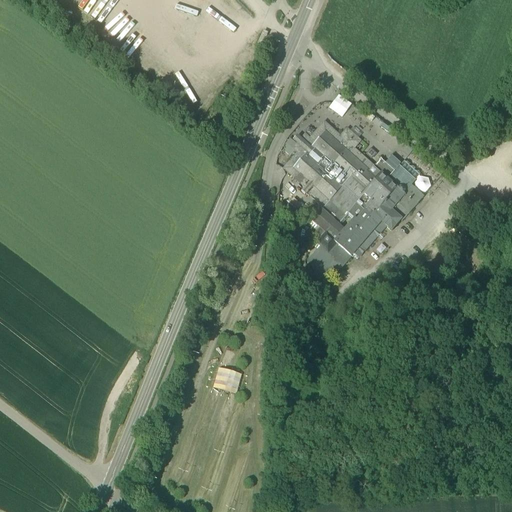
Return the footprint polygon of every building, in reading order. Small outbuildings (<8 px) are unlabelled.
[(351,105),(338,95),(329,108),(342,117),(351,105)] [(359,141),(347,130),(341,137),(325,122),(309,139),(305,135),(293,148),(298,152),(283,168),(303,186),(300,190),(304,194),(307,190),(323,205),(334,214),(338,209),(342,205),(348,210),(354,204),(368,216),(360,225),(352,218),(342,229),(336,223),(336,224),(320,209),(315,204),(306,214),(308,216),(329,235),(334,240),(333,241),(349,256),(353,252),(358,257),(386,226),(381,221),(405,195),(403,194),(386,178),(373,166),(353,148),(359,141)] [(393,170),(380,158),(373,166),(386,178),(393,170)] [(411,185),(403,194),(405,195),(381,221),(386,226),(392,231),(423,197),(411,185)] [(368,216),(354,204),(348,210),(342,205),(338,209),(344,215),(346,213),(352,218),(360,225),(368,216)] [(338,209),(334,214),(323,205),(320,209),(336,224),(336,223),(344,215),(338,209)] [(329,235),(308,216),(303,221),(320,236),(324,240),(329,235)] [(329,235),(324,240),(320,236),(318,239),(319,243),(321,244),(315,250),(319,253),(316,256),(319,259),(313,266),(328,279),(334,272),(327,265),(337,253),(329,246),(333,241),(334,240),(329,235)] [(349,256),(333,241),(329,246),(337,253),(327,265),(334,272),(349,256)] [(384,242),(375,250),(381,256),(389,248),(384,242)] [(320,281),(322,279),(322,276),(321,273),(318,272),(315,272),(313,274),(313,277),(314,280),(317,281),(320,281)]
